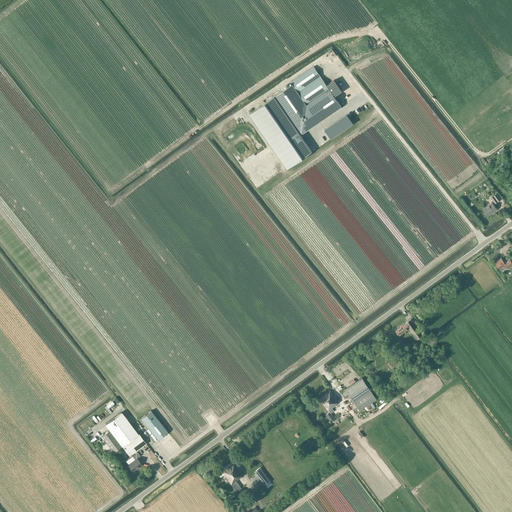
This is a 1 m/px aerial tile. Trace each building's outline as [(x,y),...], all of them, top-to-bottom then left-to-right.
[(292,84),(250,113),(287,167),(312,150),(301,134),(341,106),(334,96),(342,91),(334,80),(327,85),(314,66),(291,82),(292,84)] [(358,86),(359,84),(346,78),(345,80),(358,86)] [(353,123),(347,114),(325,129),(331,138),(353,123)] [(492,202),(482,209),(488,216),(497,209),(495,206),(496,205),(496,204),(495,203),(500,200),(496,194),(491,198),(492,200),(491,201),(492,202)] [(505,265),(507,268),(511,264),(511,261),(509,257),(504,261),(502,258),(495,263),(500,269),(505,265)] [(417,340),(423,335),(416,325),(418,324),(415,319),(413,320),(411,319),(395,330),(399,335),(408,328),(417,340)] [(396,362),(394,359),(388,363),(392,368),(400,363),(398,361),(396,362)] [(362,377),(345,388),(360,410),(377,399),(362,377)] [(338,402),(339,402),(331,390),(319,399),(328,411),(336,405),(336,404),(338,402)] [(158,440),(168,432),(151,410),(141,418),(158,440)] [(331,422),(335,418),(334,416),(331,412),(330,411),(326,415),(331,422)] [(133,471),(142,464),(137,458),(141,455),(137,451),(146,443),(139,433),(138,434),(122,412),(105,424),(109,430),(102,436),(114,452),(119,448),(127,458),(131,455),(135,459),(128,464),(133,471)] [(91,437),(96,433),(93,428),(87,431),(91,437)] [(240,478),(243,474),(234,462),(221,471),(231,484),(240,478)] [(265,485),(270,480),(260,467),(255,472),(265,485)] [(236,492),(241,488),(237,483),(232,486),(236,492)]
